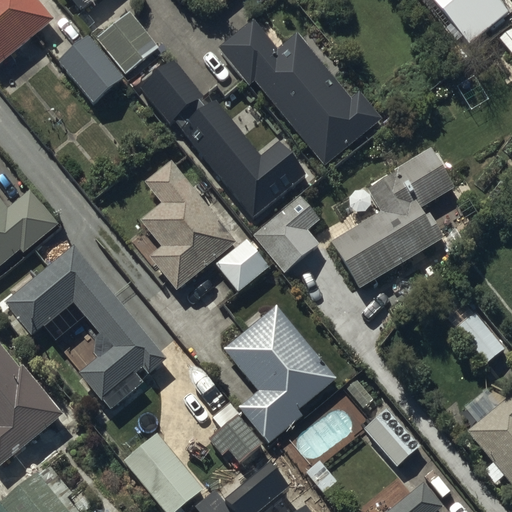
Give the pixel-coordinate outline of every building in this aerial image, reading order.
[(0,0),(0,60),(51,19),(34,0),(0,0)] [(68,0),(78,12),(92,0),(68,0)] [(509,19),(493,0),(428,0),(470,50),(509,19)] [(511,0),(503,0),(511,10),(511,0)] [(158,49),(129,12),(95,38),(124,75),(158,49)] [(351,105),(297,39),(278,54),(254,24),(217,54),(250,93),(256,88),(325,172),(384,123),(362,96),(351,105)] [(122,79),(87,36),(56,61),(92,104),(122,79)] [(205,103),(175,66),(142,92),(170,129),(205,103)] [(218,106),(183,134),(255,222),(306,181),(281,150),(264,163),(218,106)] [(360,295),(444,244),(430,221),(426,223),(422,216),(456,195),(431,155),(394,177),(396,180),(367,197),(381,219),(332,249),(360,295)] [(239,250),(172,168),(146,190),(163,211),(142,228),(164,255),(151,266),(178,299),(239,250)] [(57,224),(28,189),(5,209),(0,202),(0,264),(19,248),(23,252),(57,224)] [(321,226),(302,202),(253,241),(286,281),(321,253),(308,236),(321,226)] [(165,358),(71,246),(2,304),(28,335),(70,301),(111,349),(79,376),(107,409),(141,381),(136,374),(141,369),(145,374),(165,358)] [(270,273),(248,246),(218,270),(240,297),(270,273)] [(335,379),(274,306),(262,316),(257,311),(242,323),(247,329),(222,350),(256,391),(236,408),(267,444),(303,415),(298,410),(335,379)] [(477,319),(456,336),(485,372),(506,354),(477,319)] [(19,367),(0,344),(0,464),(60,413),(20,366),(19,367)] [(262,444),(228,402),(210,416),(220,429),(208,439),(221,455),(227,450),(238,464),(262,444)] [(511,402),(467,440),(493,471),(486,477),(497,490),(504,484),(511,493),(511,402)] [(388,414),(366,433),(399,471),(421,452),(388,414)] [(201,490),(154,434),(121,461),(162,511),(182,511),(179,508),(201,490)] [(336,482),(318,463),(306,475),(324,494),(336,482)] [(59,503),(37,474),(0,501),(0,503),(6,511),(75,511),(65,498),(59,503)] [(440,511),(424,491),(398,511),(440,511)]
